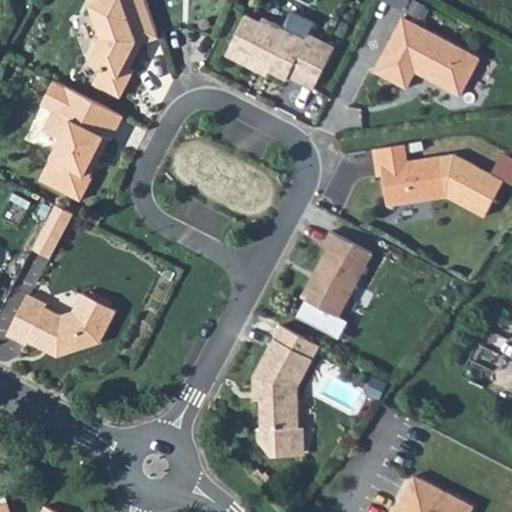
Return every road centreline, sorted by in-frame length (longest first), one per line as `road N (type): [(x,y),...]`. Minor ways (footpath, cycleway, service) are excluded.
road 1 (residential): [(257,272),(159,222),(142,200),(145,174),(175,114),(194,100),(217,98),(284,131),(306,156),(304,186)]
road 2 (residential): [(257,272),(168,442)]
road 3 (residential): [(130,454),(0,387)]
